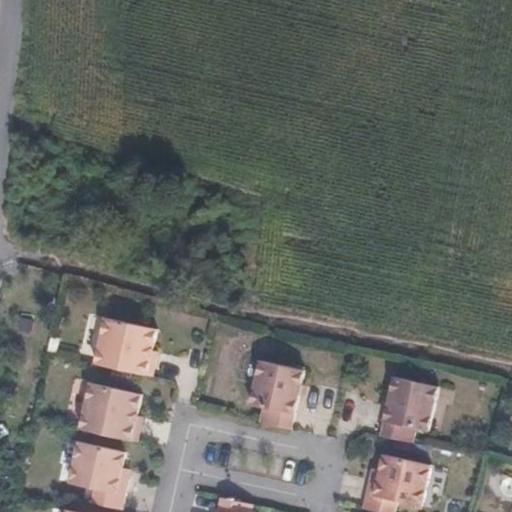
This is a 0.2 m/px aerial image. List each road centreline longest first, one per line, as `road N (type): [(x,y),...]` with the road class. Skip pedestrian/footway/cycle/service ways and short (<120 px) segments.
road 1 (track): [(0,256),(511,360)]
road 2 (residential): [(180,469),(192,424),(330,452),(317,499)]
road 3 (residential): [(317,499),(180,469)]
